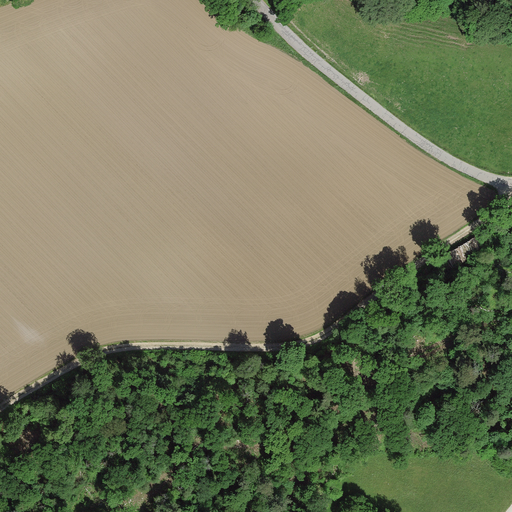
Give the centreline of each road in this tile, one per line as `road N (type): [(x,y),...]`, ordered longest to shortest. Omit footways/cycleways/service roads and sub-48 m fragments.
road 1 (track): [(511,197),(303,347),(100,352),(0,409)]
road 2 (residential): [(511,183),(489,179),(405,133),(242,0)]
